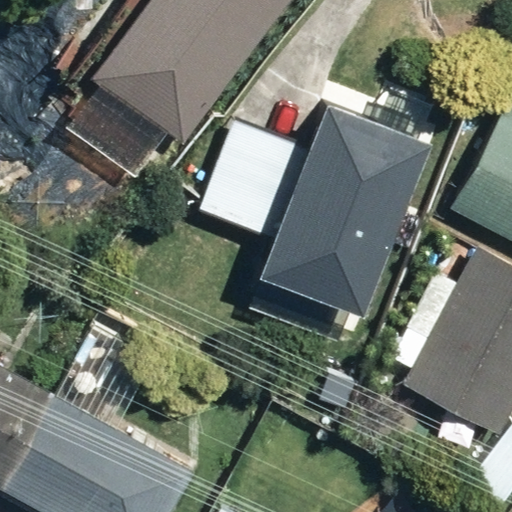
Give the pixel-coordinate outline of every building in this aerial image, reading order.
[(148,0),(103,62),(189,125),(281,0),(148,0)] [(511,96),(509,95),(452,196),(511,229),(511,96)] [(263,277),(371,319),(438,146),(330,105),(263,277)] [(511,272),(482,256),(407,387),(497,438),(511,411),(511,272)] [(0,491),(37,511),(173,511),(200,464),(0,353),(0,491)]
